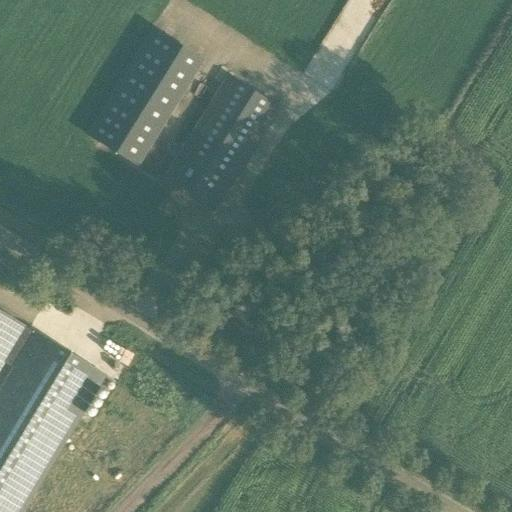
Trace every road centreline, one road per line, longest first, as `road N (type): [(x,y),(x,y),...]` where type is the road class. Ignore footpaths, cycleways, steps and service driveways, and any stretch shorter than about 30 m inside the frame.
road 1 (unclassified): [(464,511),(0,233)]
road 2 (track): [(135,511),(255,384)]
